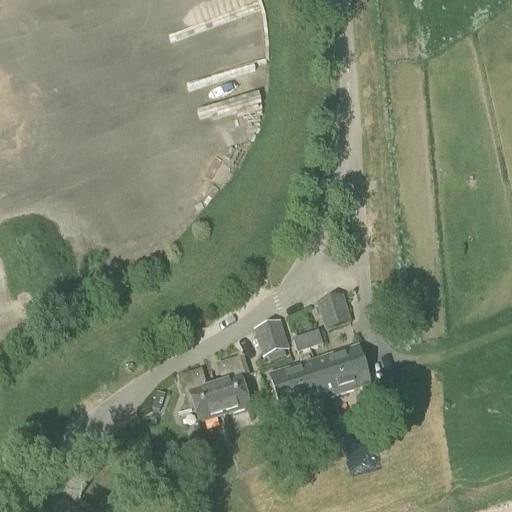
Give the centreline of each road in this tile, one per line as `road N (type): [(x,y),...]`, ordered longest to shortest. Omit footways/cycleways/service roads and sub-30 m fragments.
road 1 (unclassified): [(339,0),(347,145),(336,225),(295,297),(152,371),(96,436),(59,511)]
road 2 (track): [(315,263),(362,276),(371,335),(387,353),(411,361),(511,316)]
